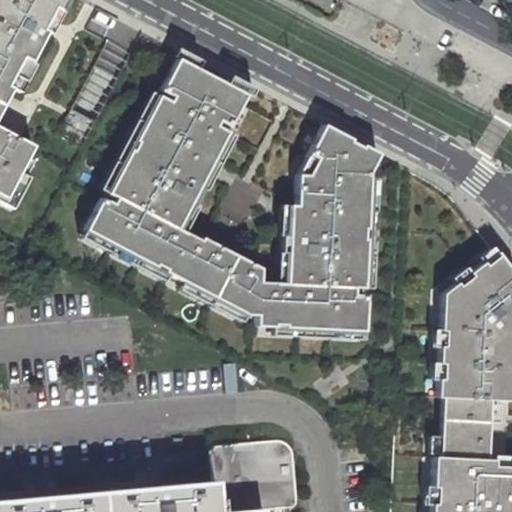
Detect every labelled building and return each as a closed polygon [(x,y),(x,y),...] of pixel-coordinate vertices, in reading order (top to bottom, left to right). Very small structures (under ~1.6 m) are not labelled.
[(0,0),(0,205),(3,207),(19,176),(33,150),(0,132),(0,115),(12,92),(8,90),(23,61),(32,66),(48,36),(44,33),(61,0),(0,0)] [(53,38),(72,0),(61,0),(44,33),(48,36),(53,38)] [(255,94),(178,53),(174,62),(178,64),(159,100),(107,197),(104,204),(101,203),(85,234),(155,271),(156,269),(165,274),(164,276),(168,278),(183,286),(245,319),(256,320),(256,331),(272,332),(273,332),(273,331),(284,332),(363,337),(364,322),(351,322),(351,315),(362,315),(369,179),(379,159),(324,131),(307,162),(315,166),(307,181),(297,180),(295,211),(289,211),(287,249),(281,249),(280,258),(278,258),(276,288),(275,296),(248,295),(252,287),(259,274),(201,243),(199,246),(196,253),(187,248),(191,241),(184,237),(177,233),(227,138),(227,137),(246,100),(251,103),(255,94)] [(21,96),(36,68),(32,66),(23,61),(8,90),(12,92),(21,96)] [(107,197),(159,100),(151,96),(100,193),(107,197)] [(206,195),(235,141),(227,137),(227,138),(177,233),(184,237),(198,210),(196,209),(204,194),(206,195)] [(3,207),(13,212),(29,182),(19,176),(3,207)] [(280,210),(279,241),(281,241),(281,249),(287,249),(289,211),(280,210)] [(81,241),(165,286),(168,278),(164,276),(165,274),(156,269),(155,271),(85,234),(81,241)] [(191,241),(187,248),(196,253),(199,246),(191,241)] [(482,260),(484,263),(493,256),(490,253),(486,248),(478,255),(482,260)] [(434,397),(440,397),(488,400),(509,402),(510,383),(511,383),(511,365),(511,350),(511,292),(509,295),(505,290),(511,285),(511,279),(493,256),(484,263),(482,260),(466,272),(469,276),(456,286),(454,283),(440,294),(438,331),(442,331),(441,346),(437,346),(436,363),(440,364),(439,378),(435,378),(434,397)] [(466,272),(462,267),(450,277),(454,283),(456,286),(469,276),(466,272)] [(179,293),(241,327),(245,319),(183,286),(179,293)] [(252,287),(248,295),(275,296),(276,288),(252,287)] [(272,332),(272,340),(362,345),(363,337),(284,332),(273,331),(273,332),(272,332)] [(438,331),(431,331),(430,345),(437,346),(441,346),(442,331),(438,331)] [(436,363),(429,363),(429,378),(435,378),(439,378),(440,364),(436,363)] [(437,453),(437,456),(484,460),(486,422),(487,405),(488,400),(440,397),(438,436),(437,453)] [(487,405),(486,422),(497,423),(498,406),(487,405)] [(438,436),(427,435),(426,453),(437,453),(438,436)] [(0,511),(261,511),(261,510),(289,507),(292,503),(293,501),(294,497),(291,447),(290,444),(288,440),(284,438),(280,438),(207,444),(210,482),(0,500),(0,511)] [(506,465),(507,461),(507,454),(492,453),(492,460),(491,464),(506,465)] [(511,511),(511,461),(507,461),(506,465),(491,464),(492,460),(484,460),(437,456),(431,456),(429,487),(433,487),(432,503),(428,503),(427,511),(511,511)] [(433,487),(429,487),(422,486),(421,503),(428,503),(432,503),(433,487)]
